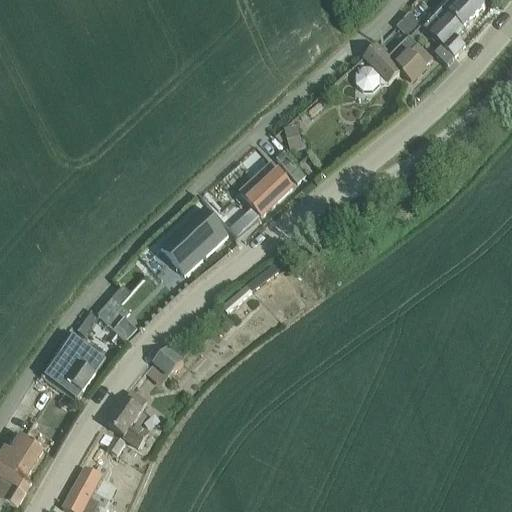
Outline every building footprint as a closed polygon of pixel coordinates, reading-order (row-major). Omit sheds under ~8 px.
[(428,0),(423,0),(399,25),(412,38),(439,10),(428,0)] [(441,26),(430,37),(442,49),(441,51),(434,58),(446,70),(465,50),(455,41),(463,32),(485,10),(474,0),(455,0),(435,20),(441,26)] [(411,85),(432,63),(409,41),(389,61),(377,49),(364,62),(388,87),(401,74),(411,85)] [(296,152),(308,148),(302,127),(289,131),(296,152)] [(283,156),(275,164),(296,188),(304,180),(283,156)] [(241,198),(261,220),(292,191),(275,172),(266,180),(264,177),(241,198)] [(204,214),(161,254),(184,279),(228,239),(204,214)] [(112,302),(99,317),(115,331),(128,316),(112,302)] [(74,340),(46,379),(78,402),(106,363),(74,340)] [(168,351),(153,367),(168,381),(170,379),(183,366),(168,351)] [(123,402),(106,428),(123,439),(123,441),(137,451),(146,457),(155,443),(147,437),(133,427),(146,408),(135,400),(130,407),(123,402)] [(19,434),(28,407),(19,404),(10,431),(19,434)] [(58,449),(62,438),(40,429),(36,441),(58,449)] [(0,483),(24,498),(31,487),(23,482),(42,452),(21,438),(11,454),(5,450),(0,456),(0,483)] [(83,474),(61,511),(95,511),(98,507),(90,502),(100,484),(101,482),(84,472),(83,474)] [(24,498),(0,483),(0,501),(16,511),(24,498)]
